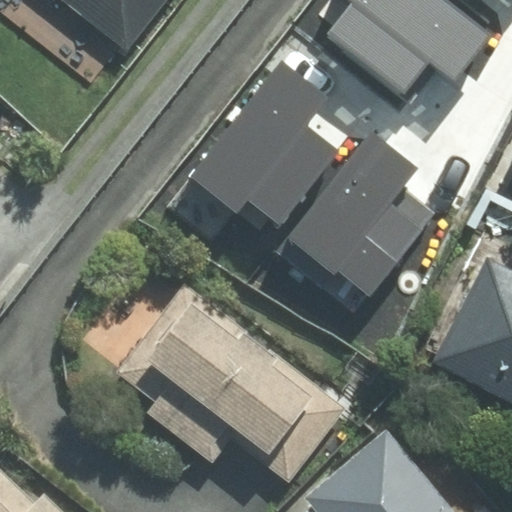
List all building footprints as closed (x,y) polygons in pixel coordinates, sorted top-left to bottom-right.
[(68,0),(132,49),(170,0),(68,0)] [(353,0),(314,49),(468,169),(511,112),(511,79),(483,57),(508,26),(474,0),(353,0)] [(511,267),(495,258),(440,362),(511,400),(511,267)] [(189,283),(120,371),(160,402),(152,413),(219,464),(237,441),(293,484),(352,408),(189,283)] [(459,511),(391,430),(312,496),(324,511),(459,511)] [(6,469),(0,475),(0,511),(67,511),(41,486),(32,495),(6,469)]
